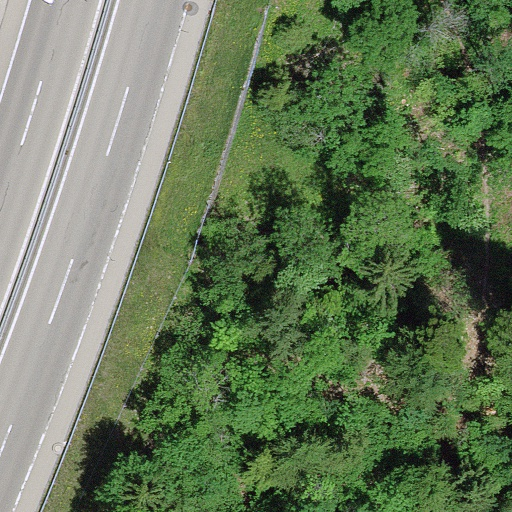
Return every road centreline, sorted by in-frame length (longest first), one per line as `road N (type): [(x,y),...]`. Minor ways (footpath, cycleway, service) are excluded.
road 1 (motorway): [(0,459),(67,285),(154,0)]
road 2 (motorway): [(66,0),(0,211)]
